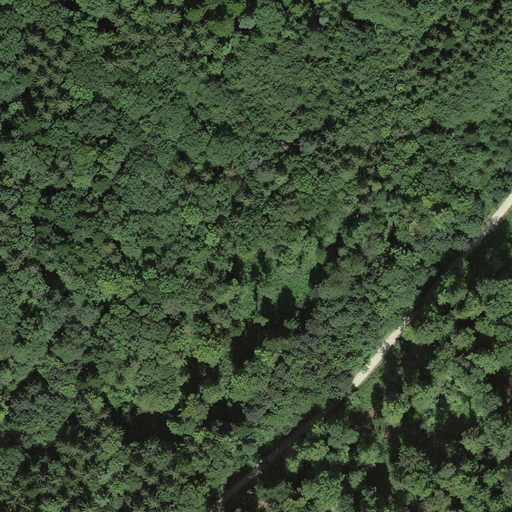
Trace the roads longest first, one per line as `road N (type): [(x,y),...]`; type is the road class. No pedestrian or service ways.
road 1 (track): [(0,417),(136,218),(205,88),(265,0)]
road 2 (track): [(206,511),(329,407),(511,196)]
